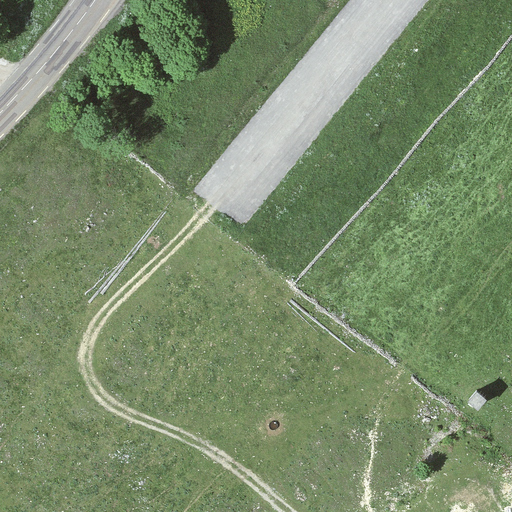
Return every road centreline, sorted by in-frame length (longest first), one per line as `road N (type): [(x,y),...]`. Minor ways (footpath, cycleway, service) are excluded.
road 1 (unclassified): [(394,0),(228,198)]
road 2 (primary): [(0,111),(95,0)]
